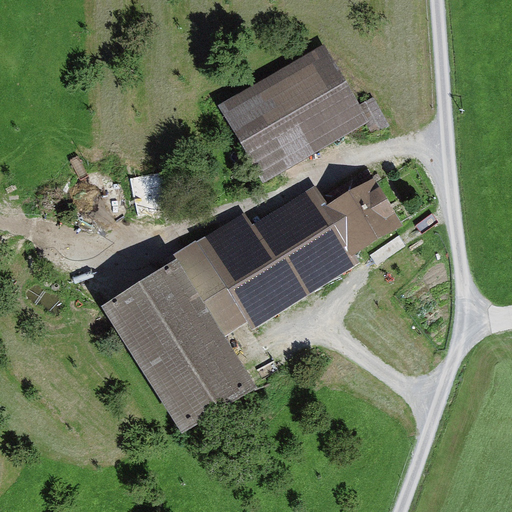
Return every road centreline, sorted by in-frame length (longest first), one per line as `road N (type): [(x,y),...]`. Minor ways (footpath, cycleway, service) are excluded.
road 1 (track): [(437,0),(469,319),(401,511)]
road 2 (track): [(0,221),(75,244),(133,247),(273,193),(326,162),(448,144)]
road 3 (track): [(301,314),(437,410)]
